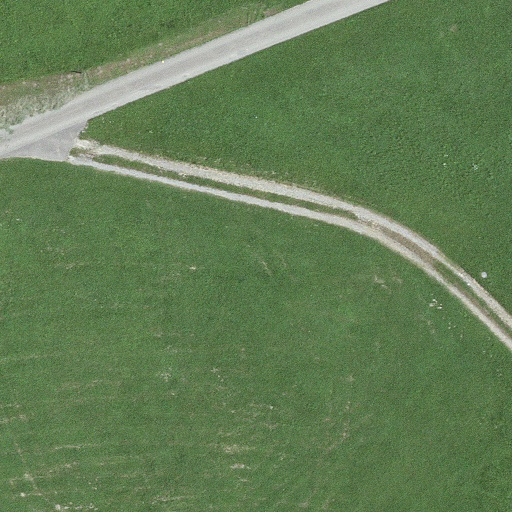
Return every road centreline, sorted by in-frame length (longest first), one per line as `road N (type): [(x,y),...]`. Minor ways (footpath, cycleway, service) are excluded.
road 1 (track): [(511,352),(380,229),(38,129)]
road 2 (unclassified): [(0,144),(374,0)]
